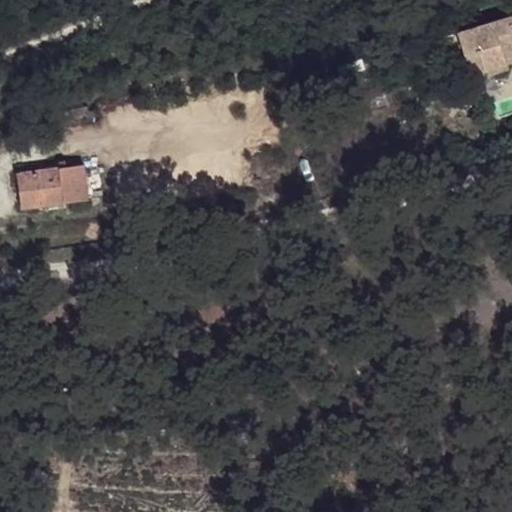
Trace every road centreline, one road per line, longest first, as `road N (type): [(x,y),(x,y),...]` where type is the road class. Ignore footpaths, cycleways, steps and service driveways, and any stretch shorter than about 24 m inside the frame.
road 1 (residential): [(511,172),(155,268),(0,288)]
road 2 (residential): [(0,65),(157,0)]
